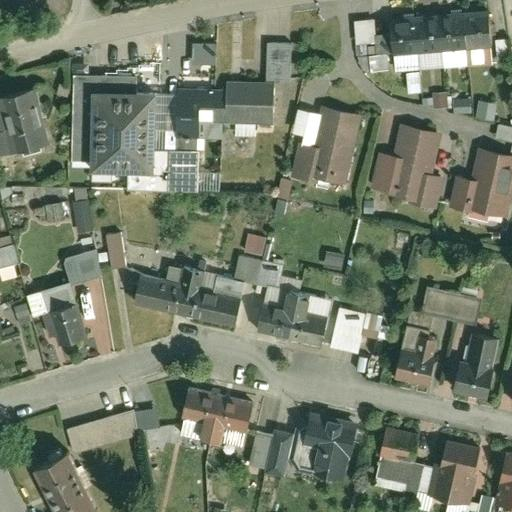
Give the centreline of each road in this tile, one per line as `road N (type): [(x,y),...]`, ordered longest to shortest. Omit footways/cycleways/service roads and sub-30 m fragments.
road 1 (residential): [(0,410),(167,358),(210,358),(511,426)]
road 2 (residential): [(276,0),(75,34)]
